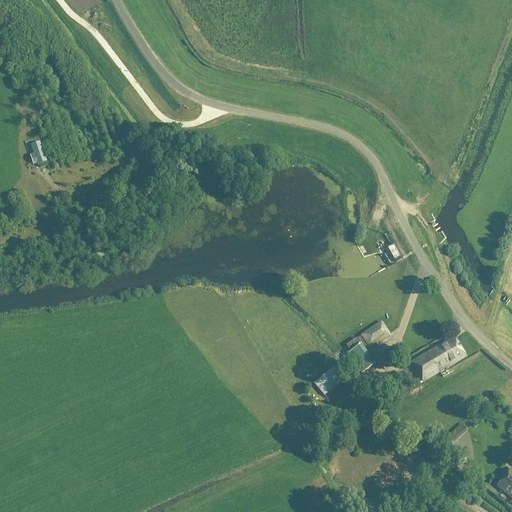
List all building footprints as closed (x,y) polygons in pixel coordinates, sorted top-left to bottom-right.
[(35,158),(31,159),(33,166),(37,164),(38,166),(46,163),(40,147),(32,149),(35,158)] [(395,262),(402,258),(395,245),(391,247),(387,250),(395,262)] [(326,336),(337,329),(317,298),(306,305),(326,336)] [(389,335),(381,323),(359,338),(357,339),(365,350),(368,348),(369,350),(389,335)] [(467,357),(455,338),(410,365),(422,383),(467,357)] [(359,343),(355,339),(345,346),(349,350),(359,343)] [(375,366),(361,346),(348,355),(362,375),(375,366)] [(313,385),(323,398),(339,385),(345,380),(334,367),(328,372),(313,385)] [(455,449),(446,456),(454,467),(463,460),(455,449)] [(412,474),(404,458),(396,462),(395,461),(387,466),(388,467),(372,475),(380,491),(391,485),(397,482),(412,474)] [(511,471),(510,470),(497,487),(511,499),(511,471)]
